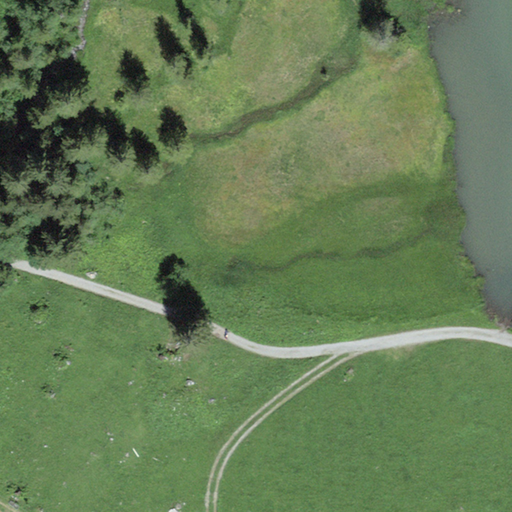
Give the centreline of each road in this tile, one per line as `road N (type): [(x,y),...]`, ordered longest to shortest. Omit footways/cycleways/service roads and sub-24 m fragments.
road 1 (track): [(0,251),(31,270),(279,358),(461,332),(511,343)]
road 2 (track): [(210,511),(210,482),(232,437),(355,350)]
